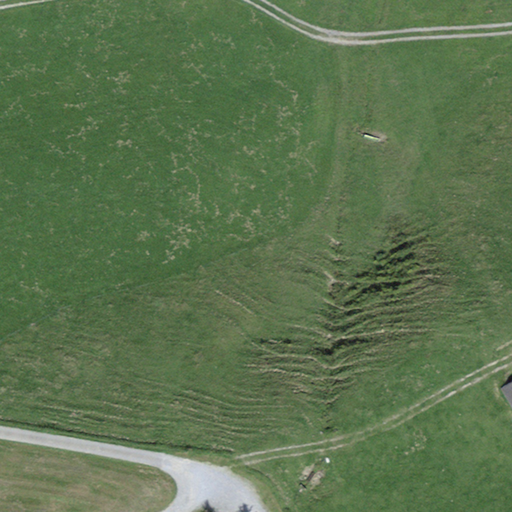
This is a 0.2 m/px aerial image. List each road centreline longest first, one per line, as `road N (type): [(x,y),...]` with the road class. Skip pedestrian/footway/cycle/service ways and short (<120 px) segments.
road 1 (track): [(200,473),(361,437),(509,361)]
road 2 (track): [(259,511),(188,467),(0,433)]
road 3 (track): [(249,0),(330,40),(511,29)]
